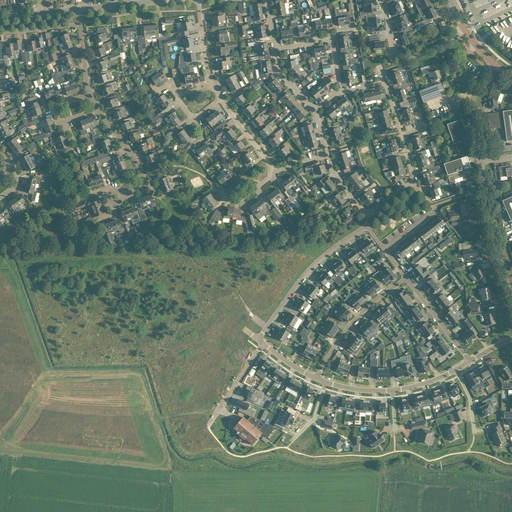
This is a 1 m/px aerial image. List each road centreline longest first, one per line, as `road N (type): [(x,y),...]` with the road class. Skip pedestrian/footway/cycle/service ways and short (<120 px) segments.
road 1 (residential): [(384,250),(367,227),(332,248),(258,340)]
road 2 (residential): [(413,181),(372,216),(364,213),(314,109)]
road 3 (residential): [(316,378),(358,315),(405,277)]
road 4 (residential): [(380,0),(402,62),(464,30)]
